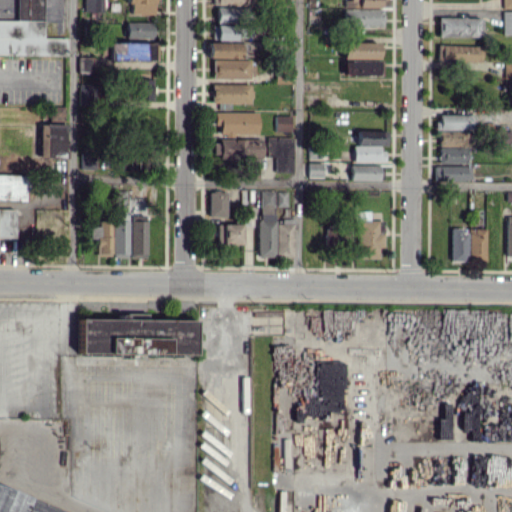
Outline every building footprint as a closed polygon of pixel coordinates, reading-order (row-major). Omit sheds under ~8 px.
[(0,54),(65,54),(66,37),(43,37),(42,0),(15,0),(15,20),(0,19),(0,54)] [(102,0),(82,0),(82,11),(102,12),(102,0)] [(155,14),(154,0),(126,0),(127,2),(130,2),(129,14),(155,14)] [(511,7),(511,0),(500,0),(501,8),(511,7)] [(215,20),(244,21),(244,8),(215,7),(215,20)] [(382,9),(343,8),(343,26),(381,27),(382,9)] [(511,10),(501,11),(501,34),(511,33),(511,10)] [(437,37),(480,36),(480,17),(436,18),(437,37)] [(151,38),(152,22),(125,21),(125,38),(151,38)] [(234,39),(234,24),(211,24),(211,39),(234,39)] [(107,59),(155,60),(155,54),(151,54),(151,42),(108,41),(107,59)] [(377,42),(341,41),(341,57),(377,58),(377,42)] [(245,43),(207,42),(206,57),(244,58),(245,43)] [(479,44),(438,45),(438,62),(480,61),(479,44)] [(91,71),(91,56),(77,56),(77,71),(91,71)] [(251,59),(212,59),(211,77),(251,78),(251,59)] [(342,74),(380,75),(381,60),(342,60),(342,74)] [(511,62),(503,62),(502,78),(511,78),(511,62)] [(288,82),(289,67),(274,66),(273,82),(288,82)] [(132,99),(153,100),(153,91),(150,90),(150,78),(133,78),(132,99)] [(77,84),(78,106),(93,105),(92,83),(77,84)] [(250,84),(210,83),(210,102),(250,103),(250,84)] [(63,105),(46,106),(46,111),(53,111),(53,119),(63,119),(63,105)] [(212,111),(212,124),(218,124),(218,134),(256,135),(256,112),(212,111)] [(465,129),(468,129),(468,113),(435,114),(436,129),(437,129),(438,146),(466,145),(465,129)] [(289,131),(289,115),(274,114),(274,131),(289,131)] [(65,123),(45,123),(45,150),(65,151),(65,123)] [(383,161),(384,148),(385,131),(353,130),(353,160),(383,161)] [(501,142),(511,142),(511,130),(502,130),(501,142)] [(291,137),(265,137),(266,156),(274,156),(274,172),(292,171),(291,137)] [(212,138),(211,158),(260,159),(261,140),(212,138)] [(465,147),(437,148),(438,163),(465,162),(465,147)] [(79,168),(94,168),(94,151),(79,152),(79,168)] [(306,176),(321,176),(322,162),(306,162),(306,176)] [(378,164),(349,163),(348,179),(377,180),(378,164)] [(433,180),(473,180),(472,165),(433,166),(433,180)] [(0,173),(0,198),(26,200),(26,175),(0,173)] [(126,207),(125,187),(112,188),(113,207),(126,207)] [(256,256),(274,256),(291,256),(292,220),(273,220),(273,190),(258,190),(256,256)] [(224,191),(207,191),(207,217),(224,217),(224,191)] [(286,205),(286,191),(275,191),(275,205),(286,205)] [(0,235),(13,236),(13,209),(0,208),(0,235)] [(126,213),(110,213),(110,220),(98,220),(98,226),(89,226),(89,238),(95,238),(95,252),(110,252),(110,256),(126,256),(126,213)] [(145,214),(129,214),(128,257),(145,257),(145,214)] [(503,257),(511,257),(511,215),(505,215),(503,257)] [(377,257),(376,248),(381,248),(380,219),(355,220),(356,258),(377,257)] [(321,239),(333,246),(343,228),(330,221),(321,239)] [(240,223),(215,223),(215,244),(240,244),(240,223)] [(449,261),(465,261),(465,228),(449,228),(449,261)] [(484,228),(467,228),(467,258),(484,258),(484,228)] [(192,319),(141,319),(141,314),(117,314),(117,318),(77,318),(76,352),(192,354),(192,319)] [(63,511),(0,489),(0,511),(63,511)]
